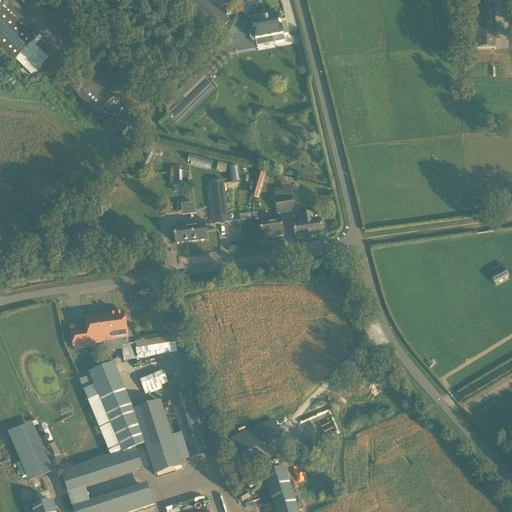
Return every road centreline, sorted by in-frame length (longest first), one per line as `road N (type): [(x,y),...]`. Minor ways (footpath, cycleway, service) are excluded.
road 1 (unclassified): [(0,303),(358,244)]
road 2 (unclassified): [(511,481),(401,357),(383,327),(358,244)]
road 3 (unclassified): [(358,244),(299,0)]
